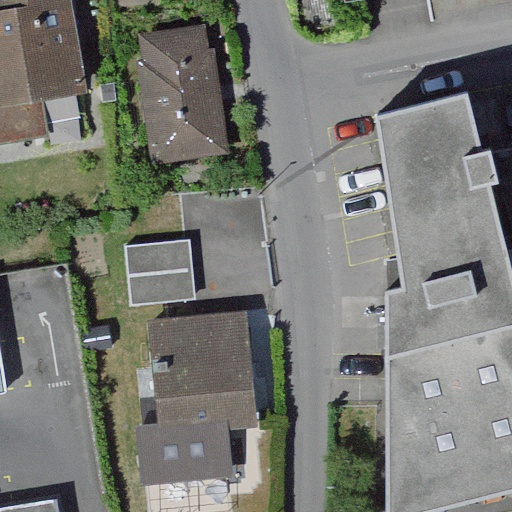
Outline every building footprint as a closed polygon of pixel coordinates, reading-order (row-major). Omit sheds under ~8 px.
[(58,0),(56,0),(0,10),(0,112),(77,97),(58,0)] [(198,34),(120,47),(142,179),(220,166),(198,34)] [(511,511),(511,309),(462,116),(368,142),(392,315),(373,320),(378,511),(511,511)] [(191,241),(126,245),(131,307),(195,301),(191,241)] [(240,330),(146,338),(156,461),(250,453),(240,330)] [(0,505),(0,511),(63,511),(60,496),(0,505)]
